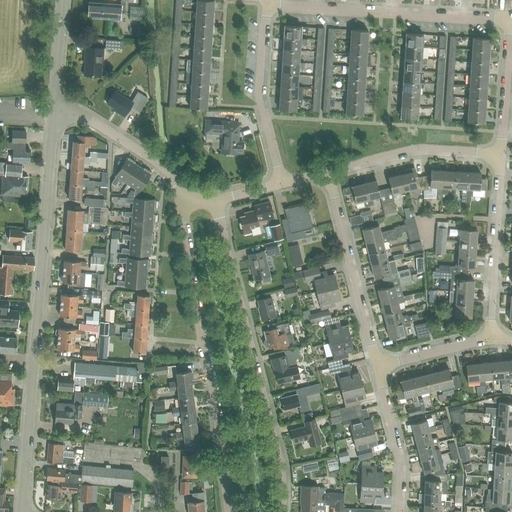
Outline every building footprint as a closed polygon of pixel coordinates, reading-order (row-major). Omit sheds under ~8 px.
[(88,17),(121,19),(121,11),(125,11),(125,1),(135,2),(135,0),(120,0),(120,5),(89,2),(88,17)] [(202,0),(196,0),(196,12),(214,13),(215,1),(202,0)] [(129,19),(142,20),(143,8),(130,6),(129,19)] [(196,12),(195,24),(213,25),(214,13),(196,12)] [(195,24),(194,36),(212,37),(213,25),(195,24)] [(284,25),(284,37),(301,38),(301,33),(308,33),(308,27),(301,27),(284,25)] [(351,30),(350,42),(367,43),(368,31),(351,30)] [(406,33),(405,45),(422,46),(423,34),(406,33)] [(194,36),(193,48),(211,49),(212,37),(194,36)] [(284,37),(283,49),(300,50),(300,44),(307,45),(307,39),(301,39),(301,38),(284,37)] [(473,38),(472,50),(489,51),(490,39),(473,38)] [(107,49),(121,50),(122,41),(108,40),(107,49)] [(350,42),(350,54),(366,55),(367,43),(350,42)] [(405,45),(405,57),(422,58),(422,46),(405,45)] [(84,75),(101,77),(104,49),(87,48),(84,75)] [(193,48),(192,60),(210,61),(211,49),(193,48)] [(283,49),(282,61),(299,63),(300,50),(283,49)] [(472,50),(471,62),(488,63),(489,51),(472,50)] [(350,54),(349,66),(366,67),(366,55),(350,54)] [(405,57),(404,69),(421,70),(421,64),(426,64),(426,59),(422,58),(405,57)] [(192,60),(192,72),(210,73),(210,61),(192,60)] [(282,61),(281,73),(298,75),(299,68),(304,68),(305,63),(299,63),(282,61)] [(471,62),(470,74),(487,75),(488,63),(471,62)] [(349,66),(348,78),(365,79),(366,67),(349,66)] [(404,69),(403,81),(420,83),(421,70),(404,69)] [(192,72),(191,84),(209,86),(210,73),(192,72)] [(281,73),(280,86),(298,87),(298,75),(281,73)] [(470,74),(470,86),(487,87),(487,75),(470,74)] [(348,78),(347,90),(364,91),(365,79),(348,78)] [(403,81),(402,93),(419,95),(420,88),(423,88),(424,83),(420,83),(403,81)] [(191,84),(190,96),(208,98),(209,86),(191,84)] [(280,86),(280,98),(303,99),(303,87),(298,87),(280,86)] [(470,86),(469,98),(486,99),(487,87),(470,86)] [(347,90),(347,102),(363,103),(364,91),(347,90)] [(133,101),(116,91),(107,104),(114,108),(113,109),(125,117),(132,106),(140,112),(149,98),(139,91),(133,101)] [(402,93),(401,106),(419,107),(419,95),(402,93)] [(190,109),(201,109),(207,110),(208,98),(190,96),(189,109),(190,109)] [(280,98),(279,110),(296,111),(297,104),(302,105),(303,99),(280,98)] [(469,98),(468,110),(485,111),(486,99),(469,98)] [(347,102),(346,114),(351,114),(363,115),(363,103),(347,102)] [(401,106),(401,118),(406,118),(418,119),(419,107),(401,106)] [(468,110),(467,122),(472,122),(484,123),(485,111),(468,110)] [(206,121),(205,133),(223,134),(222,153),(237,154),(237,153),(242,153),(243,142),(238,142),(239,123),(206,121)] [(12,162),(30,162),(30,150),(26,150),(26,131),(12,131),(12,143),(7,143),(7,149),(13,149),(12,162)] [(73,141),(72,156),(84,157),(85,144),(95,145),(96,139),(92,137),(78,136),(77,141),(73,141)] [(72,156),(71,170),(83,171),(84,157),(72,156)] [(116,176),(111,183),(116,186),(119,181),(118,181),(119,178),(128,184),(139,166),(134,163),(135,162),(128,157),(127,159),(115,176),(116,176)] [(2,194),(27,196),(29,177),(21,176),(22,166),(7,165),(7,164),(0,162),(0,174),(3,175),(2,194)] [(145,167),(144,169),(139,166),(128,184),(136,189),(135,191),(135,196),(140,196),(140,191),(151,173),(152,172),(145,167)] [(405,173),(400,174),(404,191),(417,188),(417,190),(423,190),(422,176),(417,177),(415,168),(404,170),(405,173)] [(71,170),(70,185),(88,186),(94,186),(95,181),(88,180),(88,179),(83,179),(83,171),(71,170)] [(430,176),(422,176),(423,190),(429,189),(430,187),(436,187),(436,195),(437,195),(442,195),(442,194),(443,170),(431,170),(430,176)] [(443,170),(442,194),(446,194),(447,194),(448,188),(455,188),(456,171),(443,170)] [(456,171),(455,188),(461,189),(461,195),(462,195),(462,201),(466,202),(468,172),(456,171)] [(468,172),(466,202),(470,202),(470,196),(472,196),(473,189),(480,190),(481,173),(468,172)] [(400,174),(388,177),(392,194),(404,191),(400,174)] [(376,180),(364,183),(369,206),(374,205),(372,199),(380,197),(376,180)] [(364,207),(369,206),(364,183),(358,184),(358,183),(356,182),(353,183),(352,184),(353,186),(351,186),(355,203),(363,201),(364,207)] [(70,185),(69,199),(81,200),(82,193),(88,193),(88,191),(88,186),(70,185)] [(392,194),(386,196),(391,215),(397,214),(393,200),(392,194)] [(386,196),(380,197),(381,202),(385,217),(391,215),(386,196)] [(84,198),(84,206),(105,207),(106,200),(84,198)] [(126,198),(125,203),(131,203),(131,202),(133,202),(133,212),(153,214),(154,209),(156,209),(156,200),(154,200),(139,198),(134,198),(126,198)] [(247,215),(239,217),(243,234),(252,232),(250,228),(259,225),(257,218),(273,214),(269,202),(254,206),(255,210),(246,212),(247,215)] [(288,222),(282,224),(287,242),(304,237),(302,231),(313,228),(307,204),(285,209),(288,222)] [(68,210),(67,230),(82,231),(83,223),(89,224),(105,225),(107,208),(90,207),(90,213),(83,213),(83,211),(68,210)] [(124,212),(124,216),(130,217),(130,216),(132,216),(131,226),(152,227),(153,222),(154,222),(155,214),(153,214),(133,212),(124,212)] [(365,216),(359,217),(361,223),(366,222),(373,220),(371,214),(365,216)] [(373,220),(366,222),(368,228),(379,225),(379,223),(382,222),(382,218),(373,221),(373,220)] [(280,224),(270,226),(274,241),(283,239),(280,224)] [(368,228),(362,229),(365,241),(396,234),(395,229),(394,229),(381,232),(379,225),(368,228)] [(405,225),(394,227),(394,229),(395,229),(396,234),(407,231),(407,230),(405,225)] [(123,234),(122,239),(130,240),(151,241),(153,241),(154,233),(152,233),(152,227),(131,226),(131,236),(128,235),(123,234)] [(437,227),(436,240),(446,241),(447,228),(437,227)] [(460,229),(460,242),(476,243),(477,230),(460,229)] [(15,248),(31,249),(32,231),(10,230),(9,240),(16,241),(15,248)] [(65,250),(80,251),(82,231),(67,230),(65,250)] [(396,234),(365,241),(368,253),(385,249),(383,242),(397,239),(396,234)] [(122,248),(121,253),(130,254),(129,254),(150,255),(152,255),(153,247),(151,246),(151,241),(130,240),(130,249),(127,249),(127,248),(122,248)] [(435,248),(435,253),(445,253),(446,241),(436,240),(435,248)] [(276,241),(265,244),(266,251),(278,248),(276,241)] [(409,244),(411,251),(422,248),(420,241),(409,244)] [(460,242),(459,254),(475,255),(476,243),(460,242)] [(298,244),(288,246),(293,266),(303,264),(298,244)] [(234,250),(235,257),(244,256),(243,248),(234,250)] [(93,256),(105,257),(105,250),(94,249),(93,256)] [(385,249),(368,253),(371,266),(388,261),(385,249)] [(264,251),(248,255),(255,280),(262,278),(263,282),(271,280),(270,276),(264,251)] [(439,268),(439,271),(468,273),(468,267),(474,268),(475,255),(459,254),(458,263),(457,263),(455,265),(455,266),(439,265),(439,268)] [(0,267),(0,294),(11,295),(13,269),(34,270),(35,258),(34,258),(3,255),(2,268),(0,267)] [(103,258),(91,257),(90,269),(102,270),(103,258)] [(119,257),(118,263),(124,263),(124,262),(127,262),(126,272),(147,274),(147,268),(149,268),(150,260),(148,260),(148,259),(127,258),(119,257)] [(64,260),(64,271),(80,272),(80,268),(85,268),(86,263),(80,263),(80,261),(64,260)] [(388,261),(371,266),(374,278),(382,276),(383,282),(399,278),(410,275),(409,269),(397,272),(394,260),(388,262),(388,261)] [(318,267),(303,271),(305,282),(314,280),(317,292),(337,287),(334,274),(328,276),(321,278),(320,272),(318,267)] [(80,272),(64,271),(63,282),(78,283),(78,286),(85,286),(86,272),(80,272)] [(437,272),(436,277),(451,278),(450,291),(473,293),(474,280),(468,279),(468,273),(439,271),(439,272),(437,272)] [(117,280),(117,285),(125,286),(145,288),(146,287),(147,287),(148,279),(146,279),(147,274),(126,272),(125,282),(123,281),(117,280)] [(410,275),(399,278),(400,284),(412,281),(410,275)] [(394,285),(377,290),(380,302),(397,297),(394,285)] [(296,287),(284,290),(286,298),(298,295),(296,287)] [(337,287),(317,292),(320,305),(340,299),(337,287)] [(91,302),(100,303),(100,292),(88,291),(88,297),(92,297),(91,302)] [(450,291),(449,304),(455,304),(472,305),(473,293),(450,291)] [(62,294),(61,305),(77,307),(78,302),(83,303),(83,297),(77,296),(78,296),(62,294)] [(124,308),(149,310),(150,296),(138,295),(137,300),(125,299),(124,308)] [(397,297),(380,302),(383,314),(400,310),(399,303),(405,302),(404,300),(410,299),(409,295),(403,296),(397,298),(397,297)] [(271,297),(258,301),(260,312),(259,312),(261,320),(276,316),(271,297)] [(8,310),(8,301),(0,300),(0,324),(18,326),(19,311),(8,310)] [(455,304),(455,317),(471,318),(472,305),(455,304)] [(77,307),(61,305),(60,316),(75,317),(75,316),(82,317),(82,311),(77,310),(77,307)] [(135,323),(148,324),(149,310),(124,308),(120,308),(120,313),(123,313),(123,314),(130,314),(130,316),(136,317),(135,323)] [(329,310),(309,315),(311,322),(324,319),(330,318),(329,310)] [(400,310),(383,314),(386,326),(403,322),(408,321),(415,319),(414,315),(408,316),(408,315),(402,317),(400,310)] [(330,318),(324,319),(330,343),(350,338),(347,325),(341,327),(338,316),(330,318)] [(86,323),(98,325),(99,318),(86,317),(86,323)] [(265,340),(263,342),(265,346),(267,347),(268,347),(273,346),(274,349),(289,345),(286,334),(291,333),(287,320),(278,322),(279,328),(264,331),(266,339),(265,340)] [(403,322),(386,326),(389,338),(406,334),(405,327),(410,325),(408,321),(403,322)] [(100,334),(107,335),(108,323),(101,322),(100,334)] [(79,323),(78,330),(81,331),(87,331),(97,332),(98,333),(99,326),(97,325),(87,324),(79,323)] [(134,338),(147,339),(148,324),(135,323),(135,329),(128,329),(128,332),(123,332),(122,338),(129,338),(134,338)] [(426,323),(414,325),(417,338),(429,335),(426,323)] [(75,330),(75,329),(59,328),(59,329),(58,329),(56,330),(56,334),(57,335),(59,335),(59,339),(75,340),(75,337),(80,337),(81,331),(78,330),(75,330)] [(0,337),(0,352),(16,354),(16,351),(17,351),(17,348),(16,347),(17,339),(0,337)] [(146,354),(147,339),(134,338),(133,353),(146,354)] [(334,360),(328,362),(329,368),(343,365),(340,354),(353,350),(350,338),(330,343),(334,360)] [(58,350),(73,351),(74,351),(80,352),(80,345),(74,345),(75,340),(59,339),(58,350)] [(285,355),(271,359),(272,365),(274,365),(275,369),(273,370),(274,371),(275,370),(278,383),(300,378),(295,359),(300,357),(297,348),(284,351),(285,355)] [(83,351),(83,359),(97,360),(97,352),(83,351)] [(511,359),(503,361),(506,393),(511,393),(509,377),(511,376),(511,359)] [(503,361),(491,362),(492,379),(500,378),(502,394),(506,393),(503,361)] [(118,382),(134,383),(134,382),(136,382),(137,368),(74,362),(73,377),(86,379),(86,378),(88,378),(88,379),(103,380),(103,379),(118,381),(118,382)] [(491,362),(478,363),(480,380),(480,386),(481,393),(486,392),(484,380),(492,379),(491,362)] [(480,380),(478,363),(466,364),(468,382),(480,380)] [(343,365),(329,368),(331,374),(337,373),(341,390),(362,385),(359,372),(345,375),(343,365)] [(437,372),(441,389),(453,386),(454,389),(461,387),(458,374),(451,376),(449,369),(437,372)] [(178,382),(170,383),(170,387),(192,384),(192,379),(193,379),(194,378),(193,373),(192,372),(191,372),(191,371),(177,373),(178,382)] [(429,392),(441,389),(437,372),(425,375),(429,392)] [(417,395),(429,392),(425,375),(412,378),(417,395)] [(86,379),(73,377),(73,380),(58,379),(57,390),(73,391),(74,384),(85,385),(86,379)] [(409,416),(421,413),(418,400),(417,395),(412,378),(400,381),(402,389),(396,390),(398,399),(412,396),(414,407),(407,409),(409,416)] [(0,403),(12,405),(14,389),(10,388),(11,381),(0,380),(0,403)] [(192,384),(170,387),(171,391),(179,390),(180,398),(194,397),(192,384)] [(296,394),(281,398),(284,410),(299,406),(300,412),(309,409),(306,396),(321,392),(319,384),(295,389),(296,394)] [(345,404),(331,408),(333,416),(341,414),(355,411),(360,410),(358,402),(357,402),(356,399),(365,397),(362,385),(341,390),(345,404)] [(151,399),(158,398),(156,388),(150,389),(151,399)] [(83,392),(82,405),(107,408),(108,395),(83,392)] [(486,407),(485,413),(492,413),(497,414),(511,414),(511,402),(508,402),(509,396),(499,396),(494,397),(493,403),(498,403),(498,408),(486,407)] [(194,397),(180,398),(181,407),(173,408),(173,412),(195,409),(194,397)] [(418,400),(421,413),(426,412),(423,399),(418,400)] [(57,403),(55,422),(73,424),(73,417),(82,418),(83,406),(75,405),(74,406),(70,405),(70,404),(57,403)] [(195,409),(173,412),(174,416),(182,415),(183,424),(197,422),(195,409)] [(355,411),(341,414),(344,427),(350,425),(353,437),(374,432),(371,419),(358,422),(355,411)] [(459,413),(449,412),(453,424),(458,424),(459,413)] [(492,413),(491,426),(497,426),(511,427),(511,414),(497,414),(492,413)] [(442,420),(444,428),(450,426),(448,418),(442,420)] [(305,427),(290,431),(293,443),(308,439),(310,445),(321,443),(315,419),(304,422),(305,427)] [(414,436),(430,432),(436,430),(435,425),(429,427),(427,419),(411,423),(414,436)] [(197,422),(183,424),(184,432),(176,433),(177,437),(198,435),(197,422)] [(450,426),(444,428),(446,436),(453,434),(450,426)] [(511,427),(497,426),(496,439),(492,439),(491,445),(505,446),(506,440),(511,440),(511,427)] [(374,432),(353,437),(359,459),(372,456),(370,446),(377,444),(374,432)] [(430,432),(414,436),(417,448),(433,444),(439,442),(438,437),(432,438),(430,432)] [(111,445),(112,434),(103,433),(102,444),(111,445)] [(198,435),(177,437),(177,441),(185,440),(186,449),(200,447),(198,435)] [(448,444),(450,453),(457,451),(454,442),(448,444)] [(49,444),(47,461),(62,463),(63,445),(49,444)] [(433,444),(417,448),(420,460),(436,456),(433,444)] [(505,446),(491,445),(491,451),(495,452),(494,464),(511,465),(511,455),(511,452),(505,452),(505,446)] [(457,451),(450,453),(452,460),(459,459),(457,451)] [(460,454),(462,461),(470,459),(468,452),(460,454)] [(432,470),(433,475),(445,474),(442,462),(438,463),(436,456),(420,460),(424,473),(432,470)] [(184,477),(197,478),(198,458),(185,458),(184,477)] [(336,460),(325,461),(326,470),(336,470),(336,460)] [(362,461),(361,483),(382,485),(383,472),(369,471),(370,461),(362,461)] [(511,465),(494,464),(493,477),(511,478),(511,465)] [(81,482),(131,487),(133,470),(82,465),(81,482)] [(49,468),(47,480),(81,483),(81,475),(65,473),(65,470),(49,468)] [(424,493),(441,493),(446,493),(446,482),(447,473),(445,474),(433,475),(433,480),(425,480),(424,493)] [(511,478),(493,477),(493,489),(510,490),(511,478)] [(46,485),(45,498),(55,499),(56,501),(59,501),(60,499),(61,499),(61,498),(62,488),(71,489),(71,493),(77,493),(78,484),(51,481),(51,485),(46,485)] [(182,482),(181,494),(189,495),(190,482),(182,482)] [(361,483),(360,496),(381,498),(382,485),(361,483)] [(93,485),(82,484),(80,501),(91,502),(93,485)] [(335,510),(343,511),(343,508),(344,493),(325,492),(325,487),(302,486),(301,500),(302,500),(301,511),(324,511),(325,503),(335,504),(335,510)] [(0,511),(7,511),(9,501),(5,501),(4,501),(5,489),(0,488),(0,511)] [(485,500),(484,507),(486,507),(502,508),(502,502),(509,502),(510,490),(493,489),(488,489),(487,494),(486,500),(485,500)] [(113,511),(129,511),(130,504),(132,504),(132,493),(115,492),(113,511)] [(188,503),(188,511),(204,511),(203,493),(192,494),(193,502),(188,503)] [(424,493),(424,505),(440,506),(445,506),(445,501),(440,500),(441,493),(424,493)]
